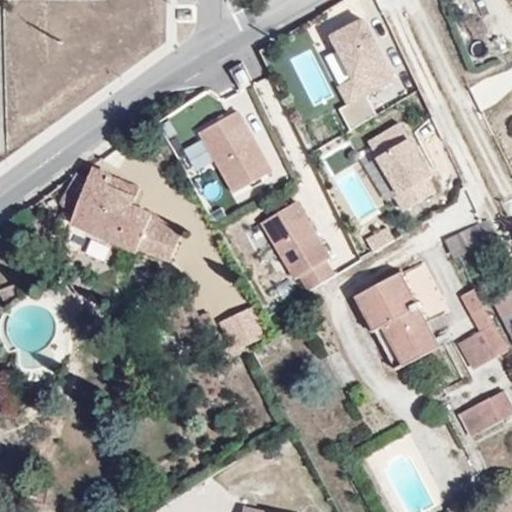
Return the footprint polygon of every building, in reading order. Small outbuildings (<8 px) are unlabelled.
[(399,76),(365,9),(330,25),(354,73),(337,81),(347,100),(340,104),(352,126),(379,111),(369,91),(399,76)] [(254,84),(265,110),(278,105),(268,78),(254,84)] [(273,167),(237,104),(197,127),(232,191),(273,167)] [(435,168),(410,129),(377,150),(399,189),(394,192),(403,208),(437,188),(427,172),(435,168)] [(326,161),(347,145),(339,135),(318,151),(326,161)] [(184,149),(195,174),(212,167),(201,142),(184,149)] [(78,219),(156,257),(171,264),(183,240),(189,228),(136,199),(142,186),(101,164),(95,175),(81,167),(74,171),(64,195),(78,219)] [(356,238),(384,225),(355,165),(327,179),(356,238)] [(333,254),(299,195),(261,217),(294,276),(301,271),(308,285),(337,268),(329,256),(333,254)] [(453,259),(482,246),(474,226),(444,240),(453,259)] [(49,243),(34,252),(45,270),(60,260),(49,243)] [(413,303),(409,296),(381,247),(340,272),(359,307),(371,301),(386,329),(409,316),(404,308),(413,303)] [(421,316),(443,308),(427,263),(405,271),(421,316)] [(177,283),(148,296),(159,322),(165,318),(172,334),(208,317),(195,294),(184,300),(177,283)] [(480,310),(493,338),(505,332),(484,288),(474,293),(480,310)] [(371,301),(359,307),(380,346),(413,327),(409,316),(386,329),(371,301)] [(421,321),(413,303),(404,308),(409,316),(413,327),(421,321)] [(472,350),(493,338),(480,310),(458,322),(472,350)] [(511,394),(503,372),(456,394),(467,419),(511,398),(511,394)] [(302,511),(304,501),(237,493),(235,511),(302,511)]
